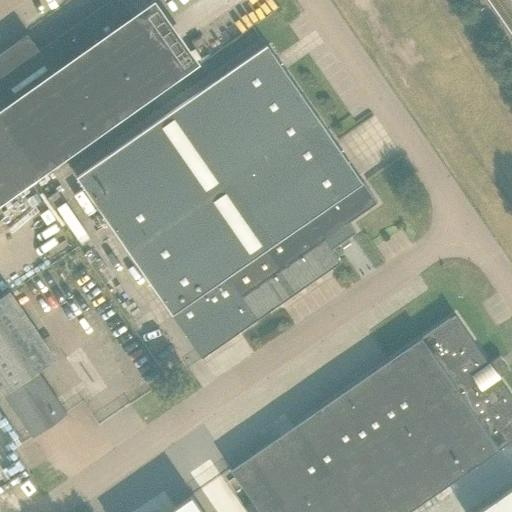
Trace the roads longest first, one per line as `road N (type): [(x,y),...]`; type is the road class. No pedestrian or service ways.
road 1 (unclassified): [(56,511),(475,238)]
road 2 (unclassified): [(475,238),(310,0)]
